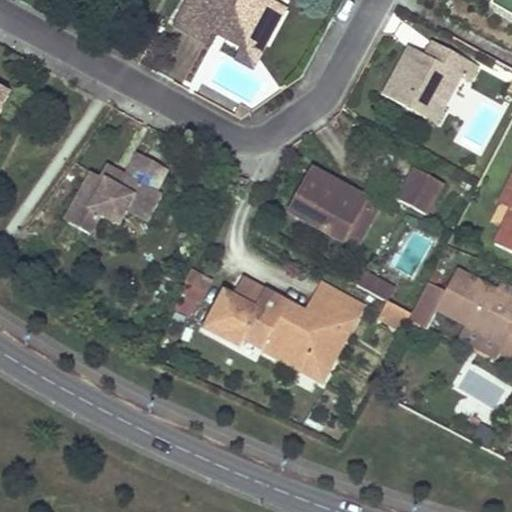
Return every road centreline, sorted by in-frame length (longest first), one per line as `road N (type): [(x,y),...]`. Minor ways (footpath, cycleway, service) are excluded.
road 1 (residential): [(0,11),(225,133),(251,138),(319,100),(378,0)]
road 2 (tertiary): [(339,511),(0,355)]
